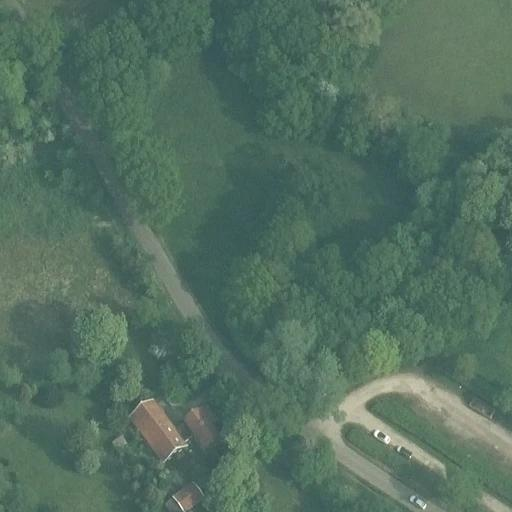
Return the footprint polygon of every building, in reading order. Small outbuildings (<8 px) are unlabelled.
[(60,247),(71,267),(98,252),(87,232),(60,247)] [(22,245),(28,255),(7,267),(17,285),(52,265),(36,238),(22,245)] [(125,285),(53,323),(64,344),(136,306),(125,285)] [(206,408),(183,425),(184,427),(175,433),(153,403),(128,421),(164,468),(188,451),(184,445),(193,439),(204,454),(220,442),(210,428),(217,423),(206,408)] [(165,511),(188,511),(204,501),(192,485),(172,499),(173,501),(163,508),(165,511)]
